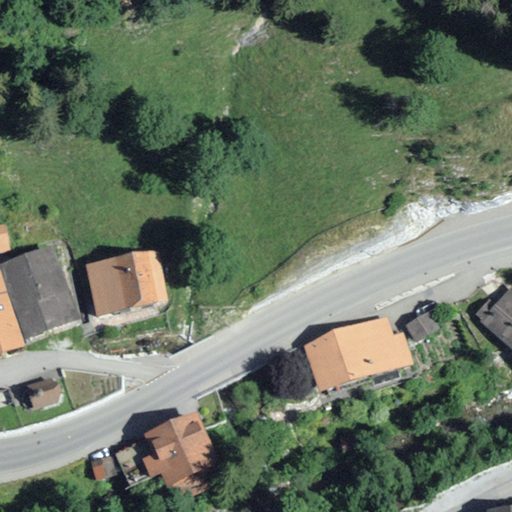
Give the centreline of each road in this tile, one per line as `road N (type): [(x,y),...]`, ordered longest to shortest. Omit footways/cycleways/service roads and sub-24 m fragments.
road 1 (secondary): [(186,380),(367,283),(486,237)]
road 2 (secondary): [(0,459),(97,427),(186,380)]
road 3 (residential): [(0,371),(54,356),(162,369),(186,380)]
